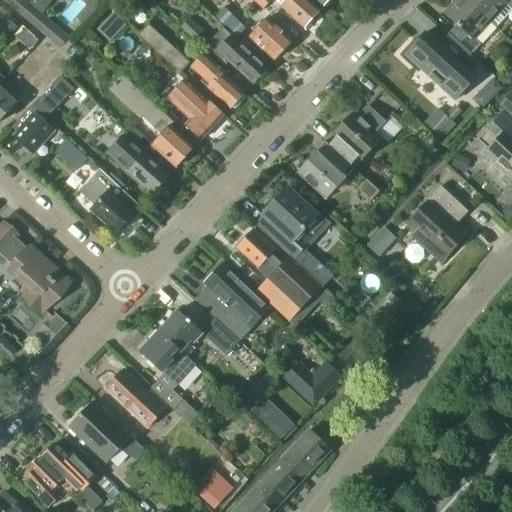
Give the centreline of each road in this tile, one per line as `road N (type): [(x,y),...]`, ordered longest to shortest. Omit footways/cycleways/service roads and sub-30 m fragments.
road 1 (residential): [(122,284),(395,0)]
road 2 (residential): [(317,511),(511,253)]
road 3 (residential): [(0,422),(122,284)]
road 4 (residential): [(122,284),(0,172)]
